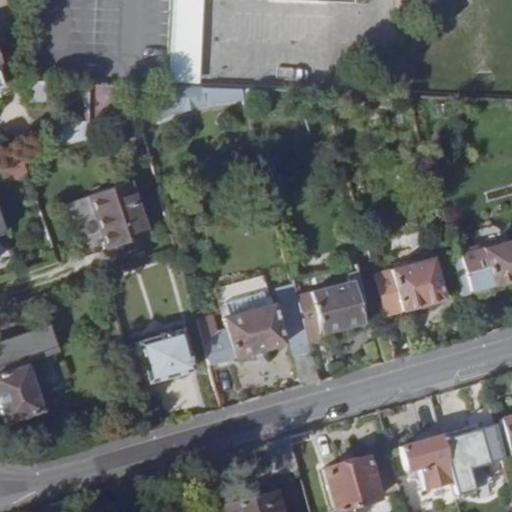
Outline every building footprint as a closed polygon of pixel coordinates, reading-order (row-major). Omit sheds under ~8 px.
[(88,85),(72,84),(70,123),(55,123),(53,151),(86,140),(88,85)] [(86,140),(104,133),(107,86),(87,84),(88,85),(86,140)] [(206,89),(171,88),(170,110),(170,115),(209,106),(206,89)] [(127,182),(88,195),(97,216),(103,215),(114,245),(146,234),(127,182)] [(88,195),(69,202),(87,254),(114,245),(103,215),(97,216),(88,195)] [(511,242),(451,260),(461,297),(511,281),(511,242)] [(432,260),(374,277),(384,318),(442,302),(432,260)] [(264,271),(188,293),(208,367),(284,346),(275,315),(264,271)] [(351,283),(360,281),(358,275),(349,277),(351,283)] [(332,281),(296,292),(309,348),(325,343),(324,337),(363,326),(358,309),(351,283),(349,277),(346,278),(348,284),(334,289),(332,281)] [(368,306),(360,281),(351,283),(358,309),(368,306)] [(296,292),(294,286),(276,291),(303,389),(318,384),(309,348),(296,292)] [(0,411),(5,426),(41,413),(24,366),(53,356),(41,325),(13,335),(0,340),(0,411)] [(180,333),(137,346),(148,384),(191,372),(180,333)] [(138,403),(147,433),(164,428),(155,398),(138,403)] [(511,416),(500,420),(510,456),(511,455),(511,416)] [(477,427),(440,438),(447,461),(450,475),(488,465),(503,460),(494,426),(478,430),(477,427)] [(288,438),(265,445),(273,476),(297,470),(288,438)] [(447,461),(440,438),(400,449),(405,472),(420,468),(425,485),(451,479),(450,475),(447,461)] [(323,470),(334,511),(336,511),(377,500),(366,459),(323,470)] [(190,491),(184,468),(134,482),(139,503),(190,491)] [(225,511),(280,511),(275,492),(224,506),(225,511)]
